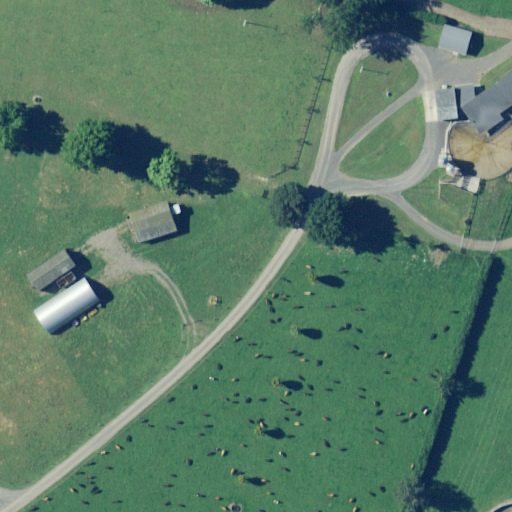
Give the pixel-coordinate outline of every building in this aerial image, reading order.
[(472,33),(445,25),(438,48),(466,56),(472,33)] [(461,108),(480,134),(503,118),(499,113),(511,103),(511,72),(477,97),(470,86),(435,92),(439,121),(454,119),(458,119),(457,111),(461,108)] [(173,218),(168,201),(130,214),(139,243),(176,231),(174,226),(185,223),(182,215),(173,218)] [(75,267),(58,240),(23,263),(30,274),(28,276),(38,291),(75,267)] [(99,301),(85,279),(35,312),(49,334),(99,301)]
